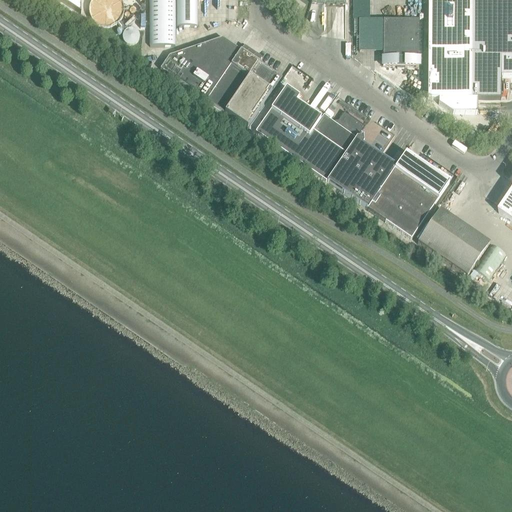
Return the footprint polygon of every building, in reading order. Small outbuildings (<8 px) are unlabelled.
[(58,0),(80,14),(80,0),(58,0)] [(119,0),(92,0),(92,1),(89,6),(88,9),(88,13),(89,16),(90,18),(91,21),(93,23),(95,26),(98,27),(101,28),(104,29),(107,29),(110,28),(113,28),(118,25),(120,22),(122,19),(123,16),(123,13),(123,10),(122,4),(121,2),(119,0)] [(149,0),(149,47),(174,47),(174,27),(176,27),(196,27),(196,0),(149,0)] [(359,0),(360,14),(384,14),(385,1),(379,1),(378,0),(359,0)] [(427,0),(427,100),(438,100),(438,105),(452,115),(476,115),(476,100),(500,101),(500,78),(511,77),(511,0),(471,0),(427,0)] [(399,13),(399,21),(383,21),(382,67),(418,67),(419,21),(418,21),(418,13),(399,13)] [(138,39),(139,38),(138,36),(138,35),(137,33),(136,32),(135,31),(133,30),(132,30),(130,29),(129,30),(127,30),(126,31),(124,32),(123,33),(123,35),(122,36),(122,38),(122,39),(122,41),(123,42),(124,44),(126,45),(127,46),(129,46),(130,46),(132,46),(133,46),(135,45),(136,44),(137,43),(138,41),(138,39)] [(271,94),(271,93),(278,83),(270,77),(272,74),(222,39),(168,57),(160,70),(247,130),(271,94)] [(308,82),(311,77),(299,68),(296,73),(308,82)] [(264,120),(255,133),(282,153),(325,183),(331,187),(358,148),(359,148),(363,143),(361,132),(364,128),(343,114),(335,125),(323,117),(320,121),(295,104),(298,99),(285,90),(264,120)] [(342,97),(334,109),(339,112),(347,101),(342,97)] [(330,120),(333,116),(327,112),(324,116),(330,120)] [(358,148),(332,187),(367,211),(410,240),(448,185),(405,155),(393,172),(359,148),(358,148)] [(400,149),(393,161),(399,164),(405,152),(400,149)] [(511,193),(502,209),(498,214),(511,223),(511,193)] [(486,195),(483,200),(491,205),(494,200),(486,195)] [(439,212),(417,245),(466,279),(489,245),(439,212)] [(505,257),(490,246),(472,271),(488,282),(505,257)]
